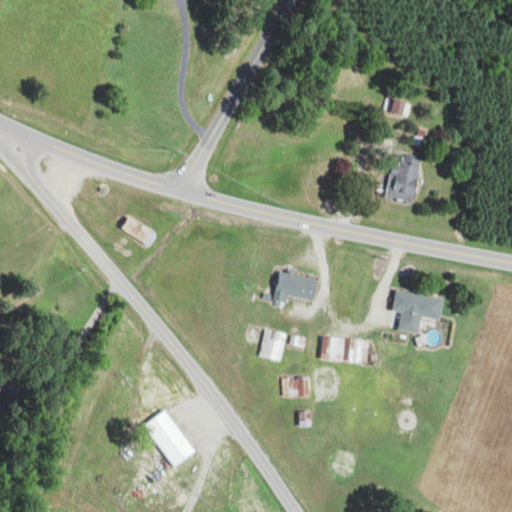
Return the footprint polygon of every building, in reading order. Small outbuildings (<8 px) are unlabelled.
[(405,116),(406,103),(385,100),(383,113),(405,116)] [(408,201),(416,159),(398,156),(396,164),(388,162),(382,196),(408,201)] [(116,229),(145,246),(152,234),(123,216),(116,229)] [(284,295),(308,301),(313,279),(275,271),(268,302),(282,304),(284,295)] [(436,320),(439,298),(391,291),(387,311),(397,313),(394,331),(414,334),(416,317),(436,320)] [(283,335),(262,329),(255,356),(275,362),(283,335)] [(390,344),(366,342),(366,341),(318,338),(317,360),(369,363),(369,373),(388,374),(390,344)] [(315,367),(315,400),(329,400),(329,367),(315,367)] [(295,378),(297,396),(310,395),(309,377),(295,378)] [(138,426),(160,410),(190,452),(168,468),(138,426)]
